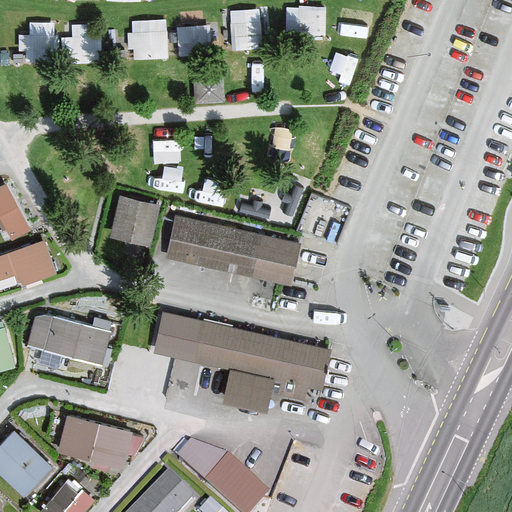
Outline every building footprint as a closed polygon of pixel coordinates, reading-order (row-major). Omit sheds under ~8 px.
[(326,30),(326,3),(299,2),(299,29),(326,30)] [(367,34),(372,10),(344,5),(340,29),(367,34)] [(262,45),(262,17),(232,18),(233,45),(262,45)] [(218,20),(178,21),(178,50),(218,49),(218,20)] [(132,55),(169,54),(169,26),(131,27),(132,55)] [(99,30),(22,32),(23,58),(100,56),(99,30)] [(194,71),(196,99),(226,97),(224,69),(194,71)] [(0,220),(8,237),(31,226),(9,179),(0,183),(0,220)] [(110,237),(149,246),(158,204),(119,196),(110,237)] [(295,243),(174,216),(165,258),(286,284),(295,243)] [(0,274),(16,269),(20,282),(58,269),(46,235),(0,250),(0,274)] [(103,360),(111,325),(36,308),(28,343),(103,360)] [(328,350),(201,318),(190,361),(227,370),(220,400),(266,411),(271,394),(301,402),(305,387),(318,390),(328,350)] [(0,323),(0,365),(16,361),(5,322),(0,323)] [(130,469),(141,428),(67,408),(56,449),(130,469)] [(0,468),(26,493),(54,461),(14,425),(0,439),(0,468)] [(240,511),(252,511),(268,495),(200,431),(178,454),(240,511)] [(178,511),(196,493),(169,467),(126,511),(178,511)] [(37,507),(42,511),(81,511),(97,495),(70,471),(37,507)] [(227,511),(210,498),(199,511),(227,511)]
